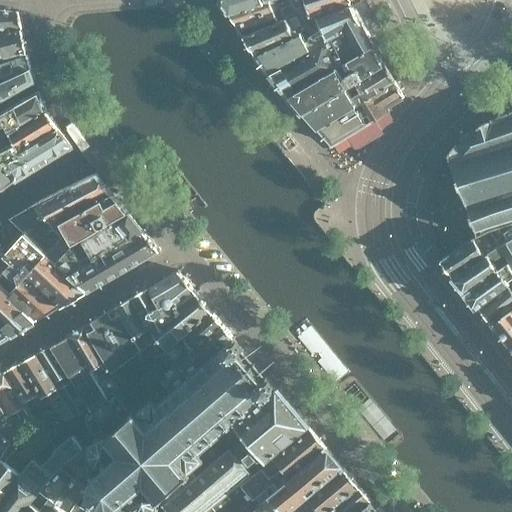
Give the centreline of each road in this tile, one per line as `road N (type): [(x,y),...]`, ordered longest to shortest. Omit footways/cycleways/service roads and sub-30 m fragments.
road 1 (residential): [(187,250),(404,511)]
road 2 (residential): [(38,0),(76,113),(187,250)]
road 3 (residential): [(0,360),(187,250)]
road 4 (residential): [(400,0),(426,45),(459,55),(467,54),(495,0)]
